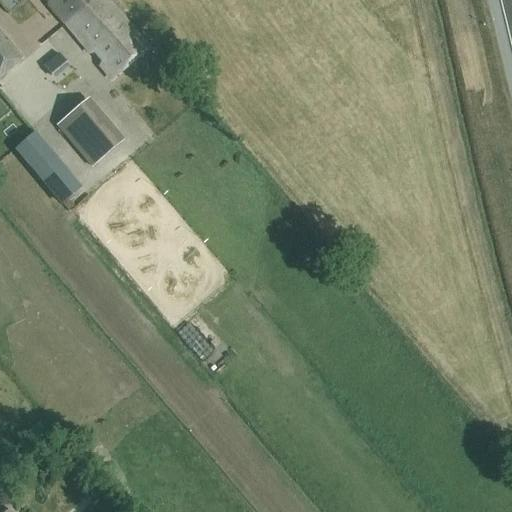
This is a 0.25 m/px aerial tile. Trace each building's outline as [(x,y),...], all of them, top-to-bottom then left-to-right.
[(93,0),(48,0),(49,0),(47,5),(64,24),(93,0)] [(147,49),(104,0),(93,0),(64,24),(88,52),(94,50),(103,60),(100,65),(112,77),(147,49)] [(57,54),(43,67),(51,76),(65,63),(57,54)] [(11,87),(23,106),(38,96),(27,77),(11,87)] [(120,144),(85,102),(57,126),(92,167),(120,144)] [(34,132),(14,149),(60,205),(80,188),(34,132)] [(98,511),(115,511),(116,511),(103,497),(93,505),(98,511)]
